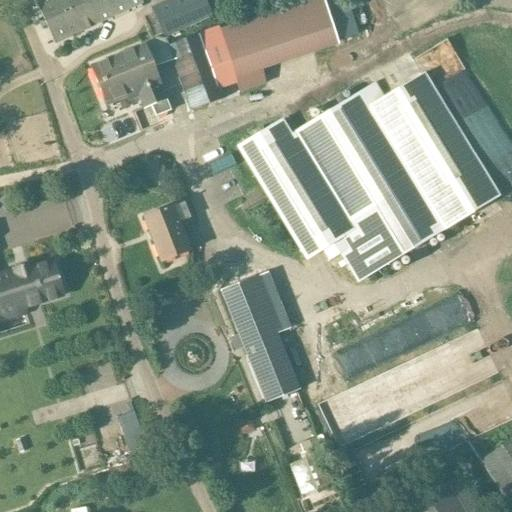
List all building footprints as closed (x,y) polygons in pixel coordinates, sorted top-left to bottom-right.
[(55,43),(96,25),(85,0),(37,0),(36,1),(55,43)] [(85,0),(96,25),(142,4),(140,0),(85,0)] [(166,37),(211,19),(203,0),(171,0),(154,7),(166,37)] [(260,71),(338,45),(323,0),(307,0),(218,29),(239,93),(265,84),(260,71)] [(204,31),(168,46),(192,110),(226,97),(221,86),(225,85),(204,31)] [(143,46),(91,66),(105,103),(137,91),(144,109),(150,106),(155,117),(170,111),(153,68),(172,60),(168,46),(165,40),(156,39),(142,44),(143,46)] [(272,124),(237,146),(306,259),(322,249),(328,259),(339,253),(356,281),(365,276),(457,220),(494,198),(498,195),(433,89),(423,73),(383,98),(374,84),(282,140),(272,124)] [(159,262),(188,250),(171,207),(143,219),(159,262)] [(0,321),(26,314),(24,308),(62,296),(51,262),(31,268),(30,264),(12,269),(13,270),(0,273),(0,321)] [(267,272),(252,279),(275,335),(290,329),(267,272)] [(251,277),(221,289),(267,401),(296,389),(275,335),(252,279),(251,277)] [(452,416),(511,505),(511,419),(492,389),(452,416)] [(405,508),(407,511),(464,511),(447,483),(405,508)]
